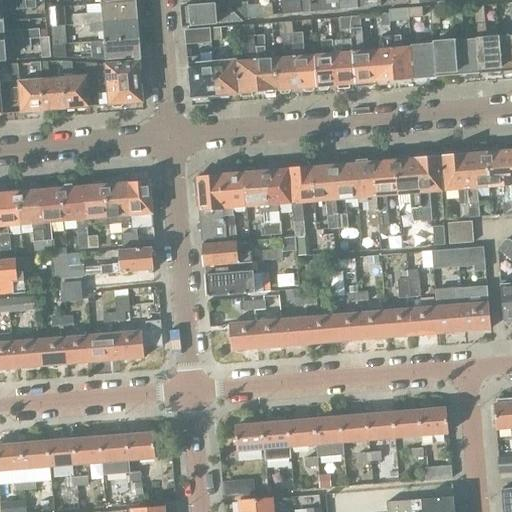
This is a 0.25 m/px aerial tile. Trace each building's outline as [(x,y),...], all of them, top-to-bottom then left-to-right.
[(0,22),(3,22),(2,11),(35,9),(35,8),(44,7),(43,0),(27,0),(0,2),(0,22)] [(338,10),(337,0),(318,0),(319,12),(338,10)] [(337,0),(338,10),(357,9),(356,0),(337,0)] [(379,0),(356,0),(357,9),(380,7),(379,0)] [(136,20),(134,1),(101,4),(102,13),(74,16),(74,25),(89,24),(136,20)] [(282,15),(301,13),(300,1),(281,3),(282,15)] [(309,1),(300,1),(301,13),(310,12),(309,1)] [(244,18),(248,18),(247,6),(247,2),(237,3),(233,7),(244,18)] [(226,13),(216,14),(215,4),(204,5),(183,7),(184,27),(243,22),(226,6),(226,13)] [(271,4),(262,5),(263,16),(272,16),(271,4)] [(248,18),(263,16),(262,5),(247,6),(248,18)] [(474,7),(476,39),(479,74),(489,73),(491,76),(497,75),(499,72),(501,72),(498,38),(486,39),(483,6),(474,7)] [(422,7),(408,9),(408,19),(422,17),(422,7)] [(398,9),(388,10),(388,14),(389,22),(399,21),(398,9)] [(440,23),(439,9),(430,9),(432,23),(440,23)] [(464,30),(462,13),(452,14),(454,31),(464,30)] [(389,22),(388,14),(378,15),(379,27),(389,26),(389,22)] [(350,29),(349,17),(339,18),(340,30),(350,29)] [(359,17),(349,17),(350,29),(360,29),(359,17)] [(137,39),(136,20),(89,24),(90,33),(103,32),(104,42),(137,39)] [(0,41),(30,39),(32,39),(32,31),(4,33),(3,22),(0,22),(0,41)] [(292,22),(281,23),(282,35),(292,34),(293,34),(292,22)] [(253,37),(254,37),(253,25),(242,26),(243,38),(253,37)] [(53,46),(65,45),(67,45),(65,26),(51,27),(53,46)] [(220,28),(210,29),(211,41),(221,40),(220,28)] [(211,42),(211,41),(210,29),(185,31),(186,44),(211,42)] [(372,83),(374,82),(372,51),(362,52),(360,29),(350,29),(351,40),(355,84),(362,83),(364,86),(370,86),(372,83)] [(302,33),(293,34),(292,34),(297,89),(303,88),(306,91),(312,91),(313,87),(316,87),(313,56),(304,56),(303,44),(302,33)] [(432,43),(432,44),(433,44),(436,77),(445,77),(447,80),(454,79),(456,76),(457,76),(455,41),(454,33),(440,34),(440,42),(432,43)] [(297,89),(292,34),(282,35),(284,58),(275,59),(277,90),(280,90),(282,93),(288,93),(290,89),(297,89)] [(275,91),(277,90),(275,59),(265,60),(263,36),(254,37),(253,37),(258,92),(265,91),(267,94),(273,94),(275,91)] [(411,79),(413,79),(411,47),(401,48),(400,36),(390,37),(394,81),(401,80),(403,83),(409,83),(411,79)] [(511,36),(498,38),(501,72),(503,72),(505,75),(511,74),(511,73),(511,36)] [(49,37),(47,38),(40,38),(42,58),(51,58),(49,37)] [(251,93),(258,92),(253,37),(243,38),(244,49),(245,61),(235,62),(238,94),(241,93),(243,96),(249,96),(251,93)] [(381,50),(372,51),(374,82),(377,82),(379,85),(385,85),(387,81),(394,81),(390,37),(380,37),(381,50)] [(31,48),(30,39),(0,41),(0,61),(6,61),(5,50),(23,49),(31,48)] [(105,61),(139,58),(137,39),(104,42),(91,43),(92,60),(105,61)] [(479,74),(476,39),(455,41),(457,76),(467,75),(469,78),(476,77),(477,74),(479,74)] [(333,54),(336,86),(338,85),(340,88),(346,88),(348,85),(355,84),(351,40),(341,41),(342,53),(333,54)] [(323,55),(313,56),(316,87),(318,87),(321,90),(327,89),(329,86),(336,86),(333,54),(332,41),(322,42),(323,55)] [(436,78),(436,77),(433,44),(432,44),(411,46),(411,47),(413,79),(414,80),(416,80),(418,83),(425,82),(426,79),(436,78)] [(66,58),(65,45),(53,46),(54,57),(66,58)] [(202,100),(215,99),(212,61),(212,56),(187,58),(190,99),(202,98),(202,100)] [(238,94),(235,62),(235,58),(223,59),(223,60),(212,61),(215,99),(228,98),(228,95),(238,94)] [(41,75),(51,74),(50,62),(40,63),(41,75)] [(139,62),(105,65),(107,85),(141,82),(139,62)] [(18,82),(19,89),(20,102),(21,113),(23,113),(26,114),(32,114),(34,112),(44,111),(41,81),(41,80),(41,75),(40,63),(31,64),(33,81),(18,82)] [(62,63),(64,79),(66,109),(76,108),(78,110),(85,109),(87,107),(89,107),(88,97),(87,87),(86,77),(73,78),(72,63),(62,63)] [(11,76),(18,75),(19,75),(18,64),(7,65),(8,73),(11,76)] [(96,76),(86,77),(87,87),(97,86),(96,76)] [(64,109),(66,109),(64,79),(41,80),(41,81),(44,111),(54,110),(56,112),(62,111),(64,109)] [(143,103),(141,82),(107,85),(109,105),(112,105),(114,107),(120,106),(122,104),(143,103)] [(97,86),(87,87),(88,97),(98,96),(97,86)] [(20,102),(19,89),(11,89),(12,103),(20,102)] [(511,214),(511,195),(508,151),(499,152),(499,149),(488,150),(489,153),(487,153),(490,187),(502,186),(504,215),(511,214)] [(474,154),(465,155),(470,218),(479,217),(477,188),(490,187),(487,153),(484,153),(484,150),(473,151),(474,154)] [(470,218),(465,155),(455,156),(453,153),(447,153),(445,156),(443,157),(445,191),(458,190),(460,218),(470,218)] [(421,222),(422,222),(432,221),(430,193),(442,192),(439,157),(437,157),(434,154),(428,155),(426,158),(417,159),(421,208),(420,208),(421,222)] [(411,209),(420,208),(421,208),(417,159),(407,160),(405,157),(399,157),(397,161),(395,161),(398,195),(410,194),(411,209)] [(382,162),(374,163),(380,225),(389,224),(386,196),(398,195),(395,161),(393,161),(393,158),(382,158),(382,162)] [(353,164),(356,198),(367,197),(370,226),(380,225),(374,163),(368,163),(365,160),(358,161),(356,164),(353,164)] [(342,165),(333,166),(339,228),(348,228),(346,199),(356,198),(353,164),(352,164),(350,161),(344,162),(342,165)] [(312,168),(315,201),(325,201),(328,229),(339,228),(333,166),(324,167),(321,164),(314,164),(312,168)] [(298,169),(289,170),(292,203),(295,238),(305,237),(303,202),(315,201),(312,168),(309,168),(309,165),(298,166),(298,169)] [(289,170),(286,170),(286,167),(275,168),(275,171),(266,171),(270,213),(271,224),(272,236),(282,235),(281,223),(279,223),(278,205),(292,203),(289,170)] [(245,173),(243,173),(246,207),(262,206),(262,207),(259,208),(261,225),(262,225),(263,237),(272,236),(271,224),(270,213),(266,171),(255,172),(254,170),(247,170),(245,173)] [(231,209),(246,207),(243,173),(241,174),(239,171),(231,171),(230,174),(221,175),(224,217),(232,216),(231,209)] [(225,228),(224,217),(221,175),(213,176),(212,174),(210,174),(210,176),(200,177),(197,181),(202,242),(226,240),(225,228)] [(137,183),(127,184),(130,223),(131,233),(132,246),(137,245),(136,229),(152,228),(149,182),(146,182),(144,179),(139,179),(137,183)] [(108,219),(109,218),(109,224),(130,223),(127,184),(117,185),(115,181),(108,182),(107,185),(105,186),(108,219)] [(93,187),(83,187),(86,220),(108,219),(105,186),(102,186),(102,183),(93,183),(93,187)] [(76,227),(78,250),(88,249),(87,237),(86,220),(83,187),(73,188),(72,185),(65,185),(64,189),(61,190),(64,222),(78,221),(78,227),(76,227)] [(50,190),(40,191),(45,252),(44,253),(44,257),(51,257),(55,256),(53,240),(51,240),(50,223),(64,222),(61,190),(59,190),(57,186),(51,187),(50,190)] [(20,193),(17,193),(20,225),(20,226),(34,224),(34,231),(32,231),(34,253),(44,253),(45,252),(40,191),(29,192),(28,189),(21,189),(20,193)] [(0,247),(1,257),(11,256),(10,244),(9,244),(8,232),(7,232),(6,226),(20,225),(17,193),(16,193),(14,190),(8,190),(6,194),(0,194),(0,247)] [(449,224),(449,234),(474,232),(473,222),(449,224)] [(435,246),(446,245),(445,226),(433,227),(435,246)] [(225,228),(226,240),(236,239),(235,227),(225,228)] [(449,234),(450,245),(474,243),(474,232),(449,234)] [(132,246),(131,233),(120,234),(121,246),(132,246)] [(97,236),(87,237),(88,249),(98,248),(97,236)] [(296,251),(295,238),(282,239),(283,248),(283,252),(296,251)] [(511,241),(510,240),(506,240),(498,249),(511,261),(511,241)] [(237,243),(202,246),(204,266),(252,262),(251,252),(238,253),(237,243)] [(457,249),(458,262),(484,260),(483,247),(475,248),(457,249)] [(111,265),(100,266),(101,275),(153,271),(152,260),(155,258),(155,252),(151,251),(151,248),(118,250),(119,263),(111,264),(111,265)] [(262,250),(263,261),(263,262),(284,260),(283,252),(283,248),(262,250)] [(458,262),(457,249),(431,251),(432,264),(458,262)] [(53,279),(69,277),(68,267),(67,255),(55,256),(51,257),(53,279)] [(353,269),(352,258),(328,260),(329,273),(336,272),(336,270),(353,269)] [(0,295),(25,294),(24,281),(23,281),(22,272),(16,272),(15,259),(0,260),(0,295)] [(204,266),(207,297),(264,292),(264,291),(270,290),(268,273),(262,273),(262,275),(253,276),(252,262),(204,266)] [(78,266),(68,267),(69,277),(83,276),(84,276),(84,268),(83,266),(78,266)] [(408,279),(410,297),(420,297),(419,278),(408,279)] [(399,298),(410,297),(408,279),(397,280),(399,298)] [(511,280),(500,281),(503,322),(509,327),(511,323),(511,280)] [(82,301),(81,289),(80,282),(61,284),(63,302),(82,301)] [(368,293),(357,294),(358,302),(369,302),(368,293)] [(347,303),(358,302),(357,294),(356,294),(349,294),(347,295),(347,303)] [(305,298),(306,307),(316,306),(316,297),(305,298)] [(34,298),(8,301),(9,313),(36,311),(34,298)] [(295,308),(306,307),(305,298),(294,299),(295,308)] [(8,301),(0,301),(0,314),(9,313),(8,301)] [(254,302),(255,312),(265,311),(264,301),(254,302)] [(254,302),(243,303),(244,312),(255,312),(254,302)] [(491,329),(489,303),(463,305),(465,331),(491,329)] [(465,331),(463,305),(437,308),(439,333),(465,331)] [(439,333),(437,308),(411,310),(413,335),(439,333)] [(413,335),(411,310),(385,312),(387,338),(413,335)] [(387,338),(385,312),(359,314),(361,340),(387,338)] [(113,314),(114,323),(125,322),(124,313),(113,314)] [(113,314),(103,315),(104,324),(114,323),(113,314)] [(361,340),(359,314),(333,317),(336,342),(361,340)] [(336,342),(333,317),(307,319),(309,344),(336,342)] [(62,319),(63,327),(73,326),(73,318),(62,319)] [(62,319),(51,319),(52,328),(63,327),(62,319)] [(309,344),(307,319),(281,321),(283,347),(309,344)] [(116,334),(118,360),(144,358),(143,349),(163,347),(161,321),(146,322),(147,332),(116,334)] [(283,347),(281,321),(255,323),(257,349),(283,347)] [(257,349),(255,323),(229,326),(231,351),(257,349)] [(90,337),(93,363),(118,360),(116,334),(90,337)] [(64,339),(66,365),(93,363),(90,337),(64,339)] [(38,341),(40,367),(66,365),(64,339),(38,341)] [(12,344),(14,369),(40,367),(38,341),(12,344)] [(0,344),(0,370),(14,369),(12,344),(0,344)] [(511,402),(494,404),(496,429),(511,427),(511,402)] [(420,411),(422,436),(449,434),(446,409),(420,411)] [(422,436),(420,411),(393,413),(396,438),(422,436)] [(396,438),(393,413),(367,416),(369,441),(396,438)] [(369,441),(367,416),(340,418),(343,443),(369,441)] [(343,443),(340,418),(314,420),(316,445),(343,443)] [(316,445),(314,420),(288,422),(290,447),(316,445)] [(290,447),(288,422),(261,424),(264,450),(290,447)] [(264,450),(261,424),(235,427),(237,452),(264,450)] [(127,435),(129,460),(156,458),(153,433),(127,435)] [(101,438),(103,463),(129,460),(127,435),(101,438)] [(74,440),(76,465),(103,463),(101,438),(74,440)] [(47,442),(50,467),(76,465),(74,440),(47,442)] [(21,445),(23,470),(50,467),(47,442),(21,445)] [(0,446),(0,471),(23,470),(21,445),(0,446)] [(423,457),(423,448),(412,449),(413,458),(423,457)] [(370,453),(371,462),(381,461),(381,452),(370,453)] [(371,462),(370,453),(360,454),(361,462),(371,462)] [(330,474),(329,465),(328,456),(317,457),(318,466),(319,474),(330,474)] [(511,456),(499,458),(500,473),(511,472),(511,456)] [(318,466),(317,457),(306,458),(307,467),(318,466)] [(425,481),(452,479),(451,466),(424,468),(425,481)] [(130,473),(130,481),(141,481),(140,472),(130,473)] [(77,477),(78,486),(89,485),(88,476),(77,477)] [(78,497),(78,486),(77,477),(67,478),(67,487),(71,487),(72,498),(78,497)] [(25,482),(25,491),(36,490),(35,481),(25,482)] [(25,491),(25,482),(14,482),(15,491),(25,491)] [(142,483),(131,484),(132,496),(143,495),(142,483)] [(238,496),(237,483),(222,484),(223,497),(238,496)] [(511,511),(511,488),(501,489),(503,511),(511,511)] [(385,511),(454,511),(454,497),(385,502),(385,511)] [(272,511),(272,499),(240,502),(240,511),(272,511)] [(26,511),(25,502),(1,504),(1,511),(26,511)] [(385,511),(385,502),(373,503),(373,511),(385,511)] [(373,511),(373,503),(362,504),(362,511),(373,511)]
